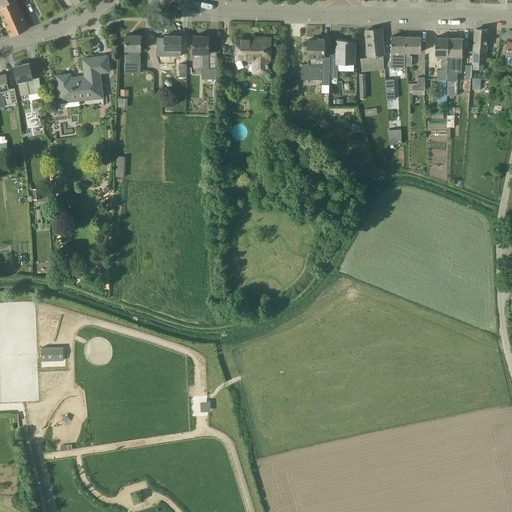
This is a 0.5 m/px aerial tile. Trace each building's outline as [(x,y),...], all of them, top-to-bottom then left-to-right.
[(0,14),(10,36),(29,28),(15,0),(0,0),(3,7),(0,8),(0,14)] [(362,71),(381,70),(385,69),(385,67),(381,29),(366,30),(369,59),(361,59),(362,71)] [(473,63),(484,64),(485,64),(488,30),(476,29),(473,63)] [(141,49),(141,45),(141,35),(126,35),(125,73),(141,73),(141,62),(133,62),(133,49),(141,49)] [(173,61),(181,61),(181,50),(182,36),(165,35),(165,42),(157,42),(157,50),(164,50),(164,56),(173,56),(173,61)] [(217,68),(217,56),(217,50),(209,50),(210,37),(204,37),(204,36),(194,36),(194,52),(203,52),(202,79),(217,79),(217,68)] [(405,66),(406,36),(392,36),(391,67),(405,68),(405,66)] [(406,36),(405,66),(413,66),(413,56),(410,56),(410,52),(421,52),(422,37),(406,36)] [(448,87),(448,70),(449,37),(436,37),(435,54),(442,54),(441,70),(438,70),(437,79),(439,79),(438,108),(447,108),(447,95),(446,95),(446,87),(447,87),(448,87)] [(463,38),(449,37),(448,70),(448,87),(457,87),(457,80),(458,72),(455,72),(455,68),(456,68),(456,55),(463,56),(463,38)] [(256,71),(267,72),(268,59),(270,59),(271,38),(262,38),(262,39),(237,39),(237,58),(257,59),(256,71)] [(330,60),(324,59),(325,39),(309,39),(308,64),(302,64),(302,79),(323,80),(323,85),(330,85),(330,77),(330,60)] [(337,59),(331,59),(330,59),(330,60),(330,77),(338,77),(339,64),(355,64),(355,41),(348,41),(348,40),(337,40),(337,59)] [(60,102),(104,97),(101,73),(110,72),(108,56),(83,59),(85,77),(71,78),(71,74),(57,76),(60,102)] [(21,97),(30,95),(41,92),(40,79),(33,81),(30,63),(22,64),(22,63),(15,64),(16,66),(15,66),(21,97)] [(15,90),(10,91),(6,74),(0,75),(0,90),(2,90),(5,105),(18,102),(15,90)] [(412,83),(412,90),(425,90),(425,77),(417,77),(417,83),(412,83)] [(394,79),(386,79),(387,99),(395,98),(394,79)] [(508,116),(510,109),(502,107),(500,114),(508,116)] [(455,115),(447,115),(447,127),(446,138),(452,138),(452,127),(454,127),(455,115)] [(125,177),(126,156),(117,156),(116,176),(125,177)] [(112,189),(108,184),(103,189),(107,194),(112,189)]
